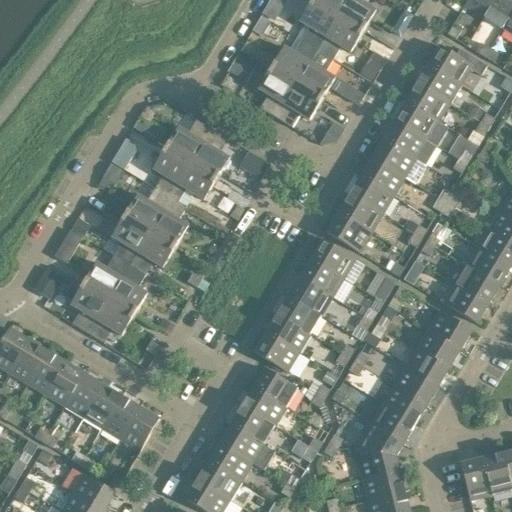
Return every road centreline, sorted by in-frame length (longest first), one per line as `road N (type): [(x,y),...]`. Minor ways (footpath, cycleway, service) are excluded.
road 1 (residential): [(7,302),(137,94),(212,72),(256,0)]
road 2 (residential): [(333,163),(295,144),(267,198),(311,221),(342,168)]
road 3 (residential): [(333,163),(435,0)]
road 4 (residential): [(148,388),(178,339),(223,368),(194,417)]
road 5 (residential): [(148,388),(7,302)]
road 6 (residential): [(429,448),(511,309)]
road 7 (unclassified): [(0,118),(91,0)]
